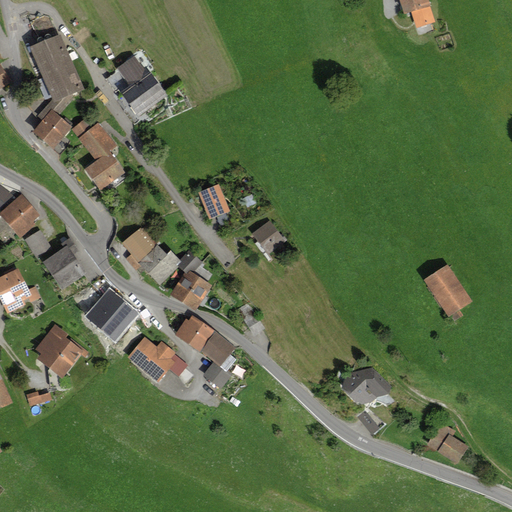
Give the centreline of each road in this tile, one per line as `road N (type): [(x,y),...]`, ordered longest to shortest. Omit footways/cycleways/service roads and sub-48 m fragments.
road 1 (tertiary): [(92,248),(125,285),(228,330),(344,431),(511,500)]
road 2 (unclassified): [(92,248),(106,237),(106,220),(17,122),(4,0)]
road 3 (tertiary): [(0,169),(46,195),(92,248)]
